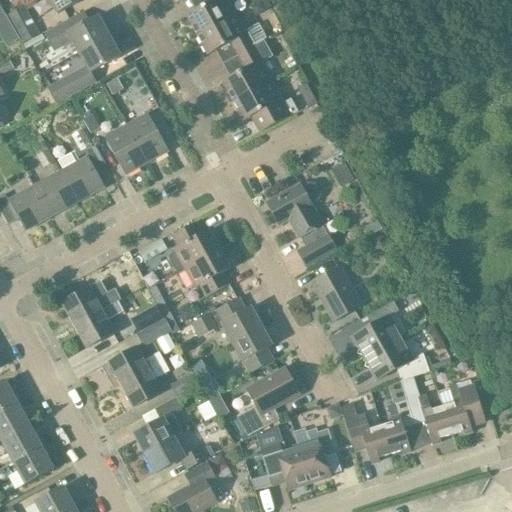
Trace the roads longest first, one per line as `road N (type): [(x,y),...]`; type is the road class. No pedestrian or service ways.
road 1 (residential): [(7,299),(230,175)]
road 2 (residential): [(330,399),(277,304),(277,264),(230,175)]
road 3 (residential): [(122,511),(7,299)]
road 4 (residential): [(320,511),(511,448)]
road 5 (residential): [(230,175),(131,0)]
